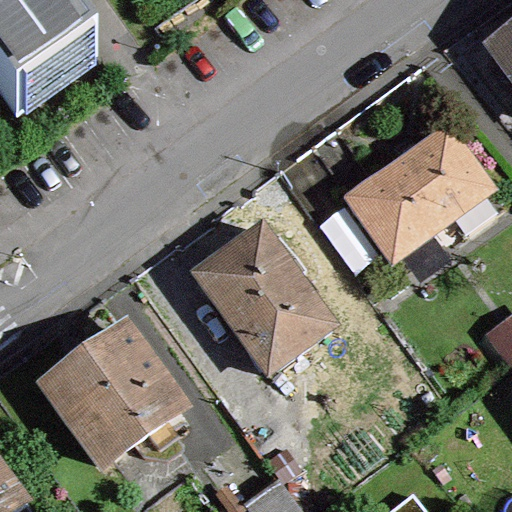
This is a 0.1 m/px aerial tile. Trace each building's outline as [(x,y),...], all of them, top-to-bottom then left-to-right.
[(0,0),(0,91),(17,116),(95,60),(51,0),(0,0)] [(511,40),(495,53),(511,75),(511,40)] [(395,263),(457,218),(483,201),(490,195),(449,137),(398,174),(354,205),(395,263)] [(483,201),(457,218),(470,236),(495,218),(483,201)] [(214,253),(182,276),(253,373),(316,328),(245,231),(214,253)] [(65,357),(30,383),(87,461),(163,406),(106,327),(65,357)] [(249,506),(253,511),(302,511),(281,482),(249,506)] [(0,511),(16,511),(0,488),(0,511)] [(425,511),(415,498),(396,511),(425,511)]
